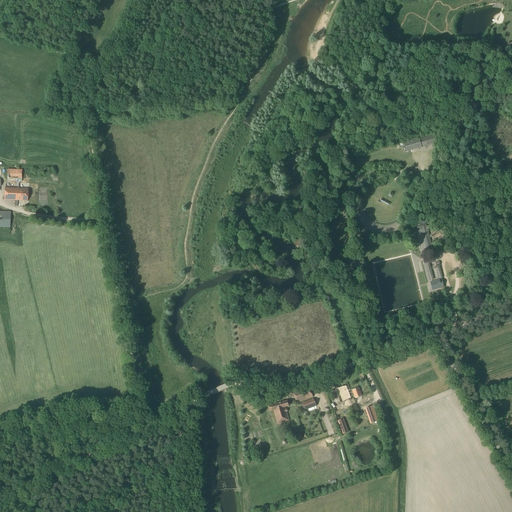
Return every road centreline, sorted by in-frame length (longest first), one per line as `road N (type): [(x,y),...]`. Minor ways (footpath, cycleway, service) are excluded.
road 1 (track): [(198,399),(151,395),(138,304),(185,280),(191,203),(205,164),(270,63),(293,0)]
road 2 (track): [(367,358),(358,322),(322,265),(312,220),(330,159),(384,91)]
road 3 (track): [(107,222),(145,423)]
road 4 (track): [(146,426),(0,498)]
road 5 (unclassified): [(511,474),(434,334)]
road 6 (track): [(367,358),(274,392),(229,385)]
road 7 (track): [(141,0),(98,75),(88,116)]
